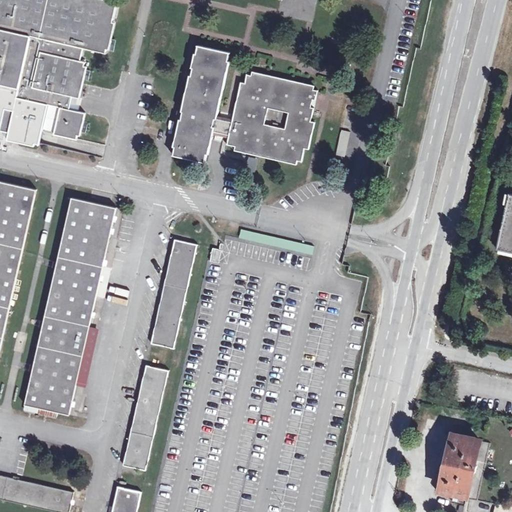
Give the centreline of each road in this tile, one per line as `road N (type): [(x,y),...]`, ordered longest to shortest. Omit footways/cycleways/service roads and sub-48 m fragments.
road 1 (primary): [(359,511),(481,0)]
road 2 (primary): [(463,0),(346,511)]
